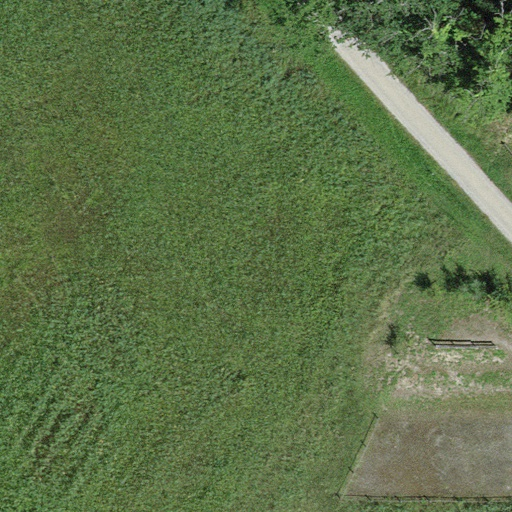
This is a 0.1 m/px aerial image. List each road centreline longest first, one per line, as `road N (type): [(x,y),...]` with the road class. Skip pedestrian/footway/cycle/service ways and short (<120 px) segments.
road 1 (track): [(511,215),(315,0)]
road 2 (track): [(511,471),(344,461)]
